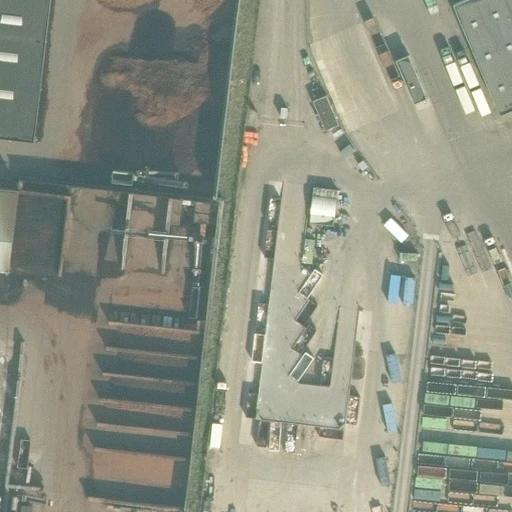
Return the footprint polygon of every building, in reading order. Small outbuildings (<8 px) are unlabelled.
[(0,0),(0,137),(35,142),(51,0),(0,0)] [(511,0),(464,0),(453,5),(500,115),(511,110),(511,0)] [(412,99),(425,94),(411,61),(398,66),(412,99)] [(330,211),(338,211),(339,190),(316,189),(315,211),(330,211)] [(206,431),(187,330),(158,336),(161,352),(151,354),(163,418),(175,416),(179,436),(206,431)]
